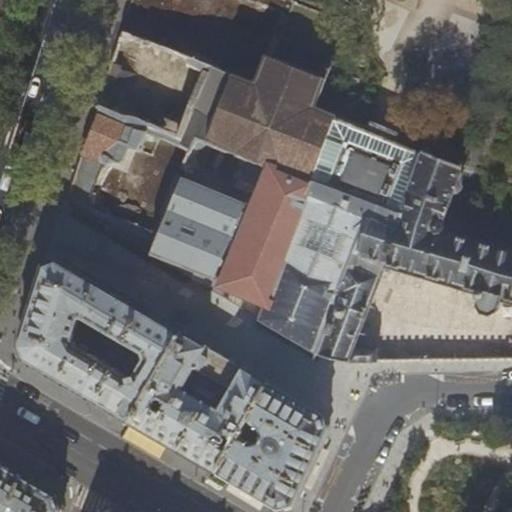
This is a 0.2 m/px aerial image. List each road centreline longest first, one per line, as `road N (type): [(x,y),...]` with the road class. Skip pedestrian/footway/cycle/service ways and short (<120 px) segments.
road 1 (residential): [(386,394),(325,386),(0,194)]
road 2 (tertiary): [(0,406),(180,511)]
road 3 (primary): [(0,158),(51,0)]
road 4 (residential): [(386,394),(331,511)]
road 5 (residential): [(511,392),(386,394)]
